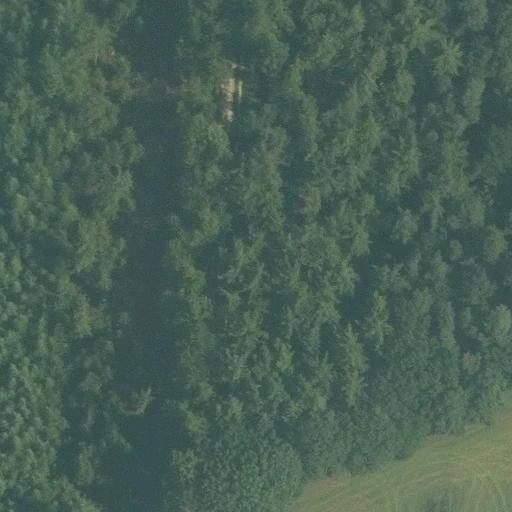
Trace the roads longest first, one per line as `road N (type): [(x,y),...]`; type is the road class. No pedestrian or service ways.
road 1 (track): [(238,0),(210,511)]
road 2 (track): [(210,508),(511,381)]
